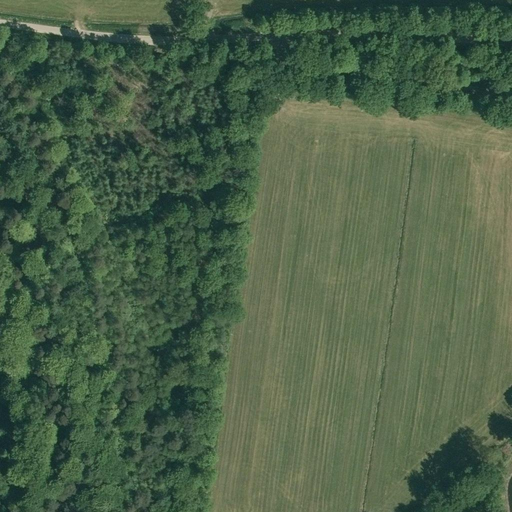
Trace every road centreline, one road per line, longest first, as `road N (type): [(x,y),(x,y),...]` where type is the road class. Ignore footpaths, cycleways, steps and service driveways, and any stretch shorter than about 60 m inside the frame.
road 1 (unclassified): [(511,40),(371,32),(136,39),(0,21)]
road 2 (track): [(100,511),(70,333),(32,207),(0,140)]
